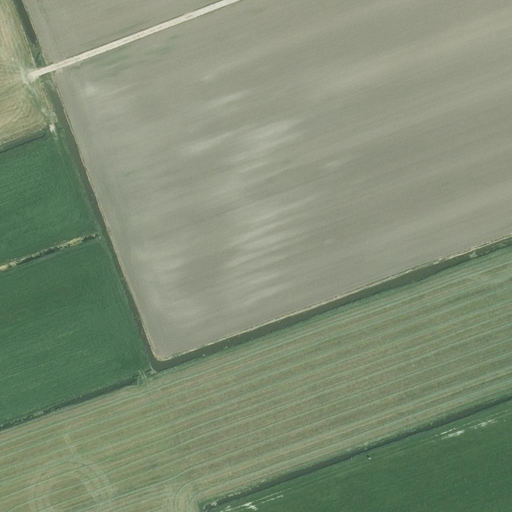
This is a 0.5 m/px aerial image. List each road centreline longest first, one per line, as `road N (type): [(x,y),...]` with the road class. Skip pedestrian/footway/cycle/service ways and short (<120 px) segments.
road 1 (track): [(63,511),(177,471),(4,0)]
road 2 (track): [(231,0),(32,74)]
